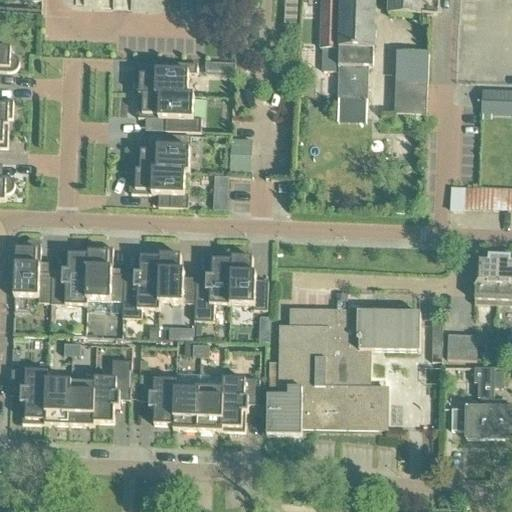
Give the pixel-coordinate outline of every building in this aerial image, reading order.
[(338,77),(340,0),(323,0),(322,53),(325,53),(324,76),(338,77)] [(340,0),(338,77),(339,77),(338,104),(368,105),(369,72),(373,72),(375,32),(376,0),(389,0),(389,19),(420,20),(421,0),(340,0)] [(0,76),(7,77),(9,78),(12,77),(14,77),(16,76),(17,75),(18,73),(19,71),(20,69),(20,67),(20,66),(19,64),(18,62),(17,61),(15,60),(13,60),(11,60),(12,53),(0,52),(0,76)] [(164,76),(137,75),(136,94),(140,94),(140,99),(195,101),(189,100),(190,79),(198,79),(198,69),(164,68),(164,76)] [(396,87),(395,119),(427,120),(428,88),(396,87)] [(511,96),(483,95),(482,118),(511,119),(511,96)] [(195,101),(140,99),(139,123),(166,124),(166,137),(202,138),(202,124),(194,123),(195,101)] [(0,128),(9,129),(9,124),(13,124),(14,106),(0,105),(0,128)] [(0,153),(8,153),(9,129),(0,128),(0,153)] [(137,175),(190,178),(192,141),(166,140),(165,153),(158,152),(158,156),(142,156),(141,175),(137,175)] [(252,161),(253,145),(232,144),(231,160),(252,161)] [(190,178),(137,175),(137,181),(133,181),(132,199),(159,201),(159,213),(189,214),(189,200),(185,200),(186,178),(190,178)] [(214,179),(215,192),(228,192),(228,178),(214,179)] [(0,206),(6,206),(6,199),(8,199),(9,199),(11,198),(13,196),(14,195),(15,194),(16,192),(16,191),(16,189),(15,186),(14,185),(13,184),(12,183),(9,181),(7,181),(0,181),(0,206)] [(463,216),(464,213),(464,193),(452,193),(452,215),(463,216)] [(464,213),(473,213),(474,193),(464,193),(464,213)] [(473,213),(483,214),(484,194),(474,193),(473,213)] [(483,214),(493,214),(494,194),(484,194),(483,214)] [(493,214),(503,214),(503,194),(494,194),(493,214)] [(503,214),(511,214),(511,194),(503,194),(503,214)] [(53,282),(53,278),(41,278),(42,258),(42,254),(41,253),(40,251),(39,249),(38,248),(36,247),(34,246),(33,245),(31,245),(29,245),(27,245),(25,245),(23,246),(21,247),(20,248),(19,250),(18,252),(17,253),(15,303),(39,304),(39,308),(51,309),(52,282),(53,282)] [(125,281),(113,280),(114,253),(95,252),(95,256),(89,256),(87,311),(88,311),(88,305),(124,307),(125,281)] [(87,311),(89,256),(66,255),(65,276),(63,276),(63,282),(53,282),(52,282),(51,309),(51,310),(87,311)] [(161,259),(161,263),(141,262),(141,278),(135,278),(135,285),(125,285),(125,281),(124,307),(123,324),(142,324),(142,315),(159,316),(161,259)] [(182,259),(161,259),(159,316),(160,316),(160,308),(196,309),(197,283),(185,283),(185,276),(181,276),(182,259)] [(197,283),(196,309),(195,326),(214,327),(215,310),(232,310),(233,261),(233,265),(214,264),(213,281),(207,281),(207,288),(197,287),(197,283)] [(254,262),(233,261),(232,310),(254,311),(254,315),(268,316),(269,286),(257,285),(257,278),(253,278),(254,262)] [(475,310),(499,311),(501,263),(490,262),(490,264),(477,263),(475,310)] [(499,311),(511,311),(511,264),(511,265),(511,263),(501,263),(499,311)] [(421,318),(292,316),(292,333),(282,333),(281,368),(270,368),(270,400),(268,400),(267,440),(302,441),(302,434),(387,435),(388,394),(369,393),(370,356),(420,357),(421,318)] [(433,330),(433,349),(443,349),(443,330),(433,330)] [(447,365),(460,365),(461,340),(449,339),(447,365)] [(461,340),(460,365),(477,366),(478,341),(461,340)] [(73,349),(65,349),(64,361),(73,361),(73,349)] [(82,349),(73,349),(73,361),(81,362),(82,349)] [(202,350),(194,350),(193,362),(201,362),(202,350)] [(210,350),(202,350),(201,362),(210,363),(210,350)] [(113,383),(96,382),(94,432),(95,432),(95,428),(114,429),(115,412),(120,412),(121,405),(131,406),(133,367),(113,366),(113,383)] [(48,377),(12,375),(11,401),(22,402),(21,408),(24,409),(23,429),(46,430),(48,377)] [(486,394),(495,394),(495,376),(487,376),(486,394)] [(495,376),(495,394),(504,394),(504,376),(495,376)] [(49,377),(48,377),(46,430),(70,431),(72,387),(48,386),(49,377)] [(157,381),(141,380),(139,406),(150,406),(149,413),(155,413),(155,430),(174,431),(174,435),(175,435),(176,386),(157,385),(157,381)] [(95,388),(72,387),(70,431),(94,432),(96,382),(95,382),(95,388)] [(223,393),(200,392),(199,436),(223,436),(225,383),(224,383),(223,393)] [(260,385),(225,383),(223,436),(226,437),(228,437),(246,437),(246,417),(249,417),(249,410),(260,410),(260,385)] [(177,386),(176,386),(175,435),(199,436),(200,392),(177,391),(177,386)] [(466,444),(492,445),(493,405),(481,404),(481,412),(467,412),(467,415),(452,414),(452,436),(466,436),(466,444)] [(493,405),(492,445),(511,444),(511,412),(505,413),(505,405),(493,405)]
